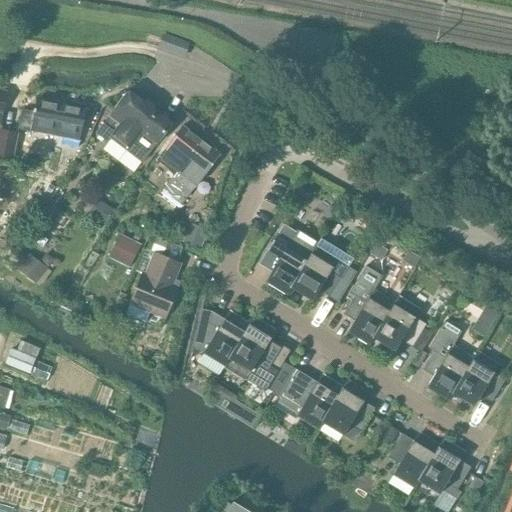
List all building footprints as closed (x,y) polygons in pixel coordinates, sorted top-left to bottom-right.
[(183,56),(188,44),(164,35),(160,47),(183,56)] [(132,144),(143,129),(159,108),(143,97),(127,118),(123,115),(122,116),(119,114),(115,119),(110,116),(96,134),(107,142),(111,137),(128,150),(132,144)] [(17,129),(55,137),(61,104),(37,99),(35,109),(33,109),(33,111),(22,109),(17,129)] [(78,142),(81,129),(85,109),(61,104),(55,137),(63,139),(62,144),(74,146),(75,141),(78,142)] [(132,144),(128,150),(143,161),(172,123),(174,120),(159,108),(143,129),(132,144)] [(220,155),(183,126),(156,160),(175,175),(160,194),(179,208),(220,155)] [(17,133),(0,130),(0,157),(11,160),(17,133)] [(5,212),(0,219),(0,242),(5,246),(21,221),(20,221),(23,215),(9,206),(5,212)] [(189,226),(180,222),(173,239),(198,250),(207,231),(190,224),(189,226)] [(282,225),(259,263),(260,264),(271,271),(265,282),(287,295),(291,289),(290,288),(311,254),(315,247),(317,243),(297,230),(295,233),(282,225)] [(291,289),(312,301),(319,290),(330,297),(344,274),(333,267),(337,261),(315,247),(311,254),(290,288),(291,289)] [(179,263),(155,253),(146,275),(142,273),(130,302),(125,313),(145,322),(150,311),(165,317),(177,288),(170,285),(179,263)] [(28,255),(16,270),(35,284),(47,269),(28,255)] [(369,345),(373,339),(373,338),(394,304),(393,304),(373,292),(381,277),(365,267),(348,294),(353,297),(343,314),(354,321),(347,332),(369,345)] [(120,293),(112,309),(121,313),(126,302),(124,300),(126,296),(120,293)] [(419,311),(397,297),(393,304),(394,304),(373,338),(373,339),(394,352),(401,341),(412,347),(426,324),(415,318),(419,311)] [(225,366),(229,359),(228,359),(249,325),(236,317),(235,319),(226,314),(224,319),(213,312),(198,335),(209,342),(203,353),(225,366)] [(249,325),(228,359),(229,359),(249,372),(247,377),(267,389),(290,350),(271,338),(273,334),(265,329),(267,326),(253,318),(249,325)] [(448,401),(452,394),(473,360),(472,359),(452,347),(460,333),(444,322),(428,349),(433,352),(422,370),(433,377),(426,387),(448,401)] [(476,352),(472,359),(473,360),(452,394),(473,407),(480,396),(491,403),(505,380),(494,373),(498,366),(476,352)] [(342,388),(329,380),(327,383),(319,378),(316,382),(295,369),(273,406),(301,423),(303,420),(318,430),(322,423),(321,422),(342,388)] [(360,390),(346,381),(342,388),(321,422),(322,423),(343,436),(350,425),(361,431),(375,408),(364,402),(366,397),(358,392),(360,390)] [(392,475),(414,488),(418,481),(417,481),(438,447),(425,439),(424,441),(415,436),(413,441),(402,434),(388,457),(398,464),(392,475)] [(456,448),(442,440),(438,447),(417,481),(418,481),(439,494),(442,489),(457,499),(461,491),(457,489),(471,467),(460,460),(462,456),(454,451),(456,448)] [(249,511),(233,502),(226,511),(249,511)]
